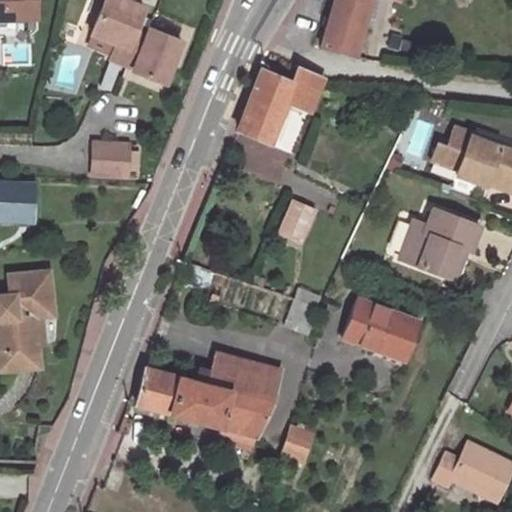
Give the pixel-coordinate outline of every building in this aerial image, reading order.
[(0,0),(0,26),(37,27),(37,0),(0,0)] [(140,5),(129,0),(100,0),(90,29),(111,38),(105,55),(121,62),(129,46),(124,44),(131,26),(140,5)] [(369,0),(332,0),(318,47),(351,58),(369,0)] [(129,46),(121,62),(129,66),(145,32),(131,26),(124,44),(129,46)] [(178,40),(147,26),(145,32),(129,66),(161,79),(178,40)] [(235,131),(266,144),(284,105),(306,114),(322,76),(296,65),(288,81),(261,70),(235,131)] [(482,148),(469,144),(471,137),(473,135),(451,127),(438,161),(456,168),(453,174),(482,184),(483,181),(507,190),(511,176),(511,152),(484,142),(482,148)] [(469,144),(482,148),(484,142),(471,137),(469,144)] [(131,144),(95,145),(95,177),(131,177),(131,144)] [(0,215),(38,217),(39,176),(0,175),(0,215)] [(290,198),(273,237),(299,249),(316,209),(290,198)] [(395,258),(446,277),(459,246),(468,249),(477,225),(430,208),(424,224),(410,219),(395,258)] [(14,296),(0,297),(0,323),(8,322),(10,352),(1,353),(0,352),(0,372),(39,369),(37,347),(45,347),(43,320),(57,318),(53,275),(13,279),(14,296)] [(418,320),(355,296),(339,336),(402,361),(418,320)] [(295,300),(283,327),(306,334),(318,308),(295,300)] [(8,322),(0,323),(0,341),(1,353),(10,352),(8,322)] [(204,383),(273,401),(282,367),(212,350),(204,383)] [(219,435),(253,445),(256,432),(273,401),(204,383),(143,367),(133,404),(221,426),(219,435)] [(314,431),(293,424),(282,452),(304,460),(314,431)] [(448,484),(495,506),(511,470),(464,447),(456,464),(441,457),(427,484),(444,492),(448,484)]
